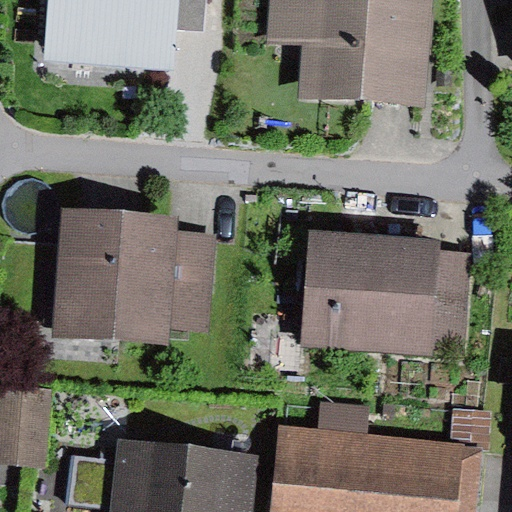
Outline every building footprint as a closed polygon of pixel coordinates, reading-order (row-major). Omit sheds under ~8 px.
[(177,0),(49,0),(44,69),(172,78),(176,33),(177,0)] [(177,0),(176,33),(204,34),(206,0),(177,0)] [(269,0),(267,46),(303,49),(299,104),(424,115),(430,0),(269,0)] [(176,228),(64,217),(52,341),(167,352),(169,330),(207,334),(217,239),(176,235),(176,228)] [(442,245),(310,235),(301,351),(430,361),(430,353),(465,356),(472,256),(442,253),(442,245)] [(0,383),(44,385),(44,358),(0,357),(0,383)] [(54,394),(0,389),(0,467),(48,471),(54,394)] [(320,432),(279,428),(270,511),(479,511),(485,449),(366,437),(369,412),(322,407),(320,432)] [(250,511),(257,460),(119,444),(117,464),(75,458),(69,506),(111,511),(110,511),(250,511)]
